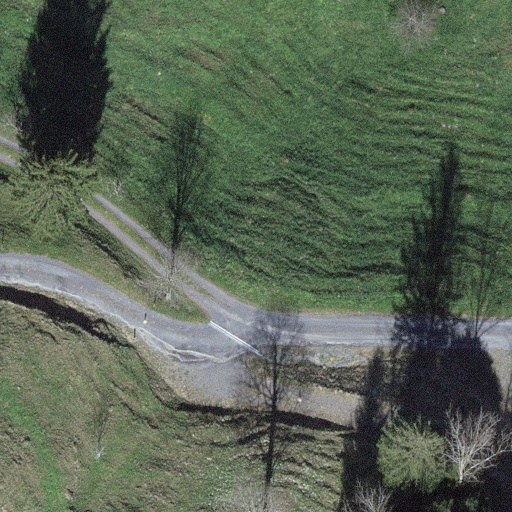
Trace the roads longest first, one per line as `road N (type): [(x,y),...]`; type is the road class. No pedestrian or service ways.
road 1 (track): [(480,511),(431,455),(256,394),(238,323),(129,229),(0,147)]
road 2 (track): [(511,325),(142,323),(34,268),(0,271)]
